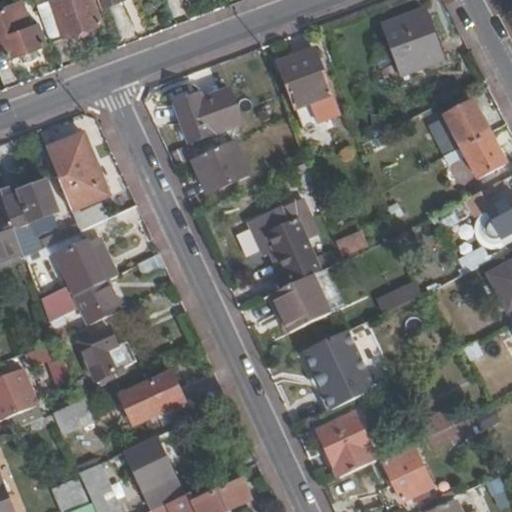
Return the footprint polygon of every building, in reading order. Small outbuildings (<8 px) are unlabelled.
[(21,0),(19,0),(0,7),(0,28),(4,38),(1,39),(8,58),(46,44),(35,14),(28,17),(21,0)] [(51,0),(47,1),(36,6),(50,42),(102,22),(93,0),(51,0)] [(425,13),(383,29),(402,78),(444,62),(425,13)] [(308,106),(332,98),(316,52),(281,66),(297,110),(308,106)] [(192,143),(243,123),(229,90),(200,102),(198,96),(177,105),(192,143)] [(340,118),(332,98),(308,106),(317,127),(340,118)] [(446,120),(462,151),(490,136),(474,106),(446,120)] [(490,136),(462,151),(479,182),(506,168),(490,136)] [(61,183),(96,168),(83,138),(47,153),(61,183)] [(236,146),(194,164),(210,200),(251,181),(236,146)] [(261,158),(265,168),(275,164),(271,154),(261,158)] [(61,183),(74,212),(109,198),(96,168),(61,183)] [(511,236),(511,199),(503,183),(470,201),(479,219),(489,213),(492,220),(490,223),(488,227),(488,232),(490,236),(493,240),(498,242),(501,242),(511,236)] [(1,193),(9,215),(15,232),(33,225),(38,239),(60,230),(56,219),(61,217),(50,187),(23,198),(19,188),(1,193)] [(466,202),(443,214),(450,228),(469,218),(471,211),(466,202)] [(314,278),(321,274),(298,222),(289,226),(281,210),(263,218),(288,276),(279,280),(284,291),(314,278)] [(334,268),(342,264),(322,212),(314,215),(334,268)] [(0,256),(22,248),(15,232),(9,215),(0,218),(0,256)] [(334,239),(339,255),(366,246),(361,229),(334,239)] [(88,245),(83,233),(54,247),(59,258),(88,245)] [(90,244),(88,245),(59,258),(73,288),(75,287),(80,298),(109,282),(90,244)] [(458,258),(465,272),(486,260),(479,247),(458,258)] [(147,275),(168,266),(164,255),(142,264),(147,275)] [(511,267),(492,278),(510,313),(511,311),(511,267)] [(284,291),(273,296),(289,332),(331,313),(314,278),(284,291)] [(410,280),(378,296),(385,311),(417,295),(410,280)] [(122,311),(109,282),(80,298),(91,318),(105,311),(108,317),(122,311)] [(69,287),(44,299),(56,323),(81,311),(69,287)] [(121,353),(106,321),(58,344),(63,355),(80,347),(100,388),(129,376),(126,370),(138,364),(131,348),(121,353)] [(355,332),(336,341),(342,353),(361,344),(355,332)] [(467,361),(482,355),(476,341),(461,347),(467,361)] [(291,371),(315,421),(352,404),(330,359),(324,361),(322,356),(291,371)] [(46,365),(56,392),(71,386),(61,360),(46,365)] [(0,379),(0,414),(4,424),(47,406),(31,367),(0,379)] [(122,399),(136,429),(186,406),(173,376),(122,399)] [(85,403),(92,400),(87,388),(83,389),(81,385),(75,387),(82,404),(85,403)] [(85,403),(82,404),(56,417),(67,440),(96,428),(85,403)] [(426,422),(433,437),(458,425),(451,410),(426,422)] [(321,433),(343,479),(378,463),(356,416),(321,433)] [(480,433),(473,418),(458,425),(433,437),(431,438),(436,449),(454,441),(456,444),(480,433)] [(156,443),(156,441),(126,455),(130,463),(148,455),(145,448),(156,443)] [(163,487),(175,481),(156,443),(145,448),(148,455),(130,463),(136,477),(155,469),(163,487)] [(379,493),(388,511),(433,490),(415,451),(384,465),(394,486),(379,493)] [(92,506),(94,511),(110,511),(116,509),(97,468),(79,476),(92,506)] [(136,477),(144,495),(163,487),(155,469),(136,477)] [(144,495),(152,511),(156,511),(184,499),(175,481),(163,487),(144,495)] [(195,505),(191,496),(184,499),(156,511),(232,511),(253,502),(243,482),(195,505)] [(0,511),(11,511),(0,484),(0,511)] [(457,511),(454,503),(435,511),(457,511)]
